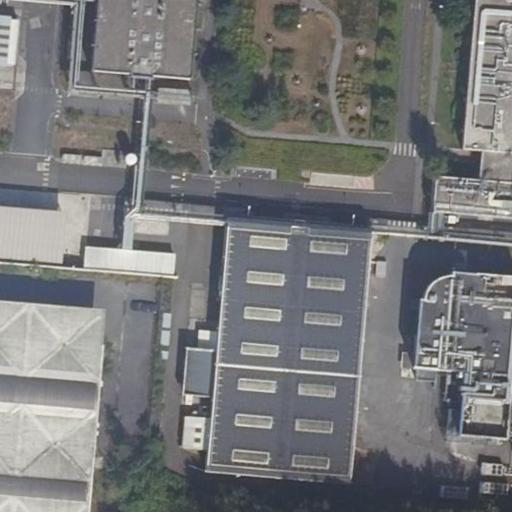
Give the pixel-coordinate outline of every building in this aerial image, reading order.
[(189,81),(196,0),(96,0),(90,72),(189,81)] [(511,0),(472,0),(460,151),(480,153),(477,180),(433,177),(430,212),(511,218),(511,0)] [(0,98),(10,99),(14,52),(0,51),(0,98)] [(370,234),(226,222),(215,350),(187,348),(183,395),(211,398),(209,420),(183,418),(181,448),(207,450),(205,473),(349,485),(370,234)] [(82,248),(81,269),(172,271),(173,251),(82,248)] [(420,300),(416,300),(410,367),(411,368),(434,370),(444,371),(442,399),(457,400),(454,433),(503,437),(511,342),(511,308),(510,308),(511,299),(511,298),(511,278),(498,277),(489,276),(449,272),(448,276),(447,276),(446,276),(445,276),(444,277),(443,277),(442,277),(441,277),(440,277),(439,278),(438,278),(437,279),(436,279),(435,279),(434,280),(433,280),(433,281),(432,281),(431,282),(430,282),(430,283),(429,284),(428,284),(428,285),(427,286),(426,287),(425,288),(424,289),(424,290),(423,291),(423,292),(422,293),(422,294),(422,295),(421,296),(421,297),(421,298),(421,299),(420,299),(420,300)] [(0,511),(87,511),(102,346),(0,337),(0,511)] [(433,380),(434,370),(411,368),(411,369),(414,369),(413,378),(433,380)]
